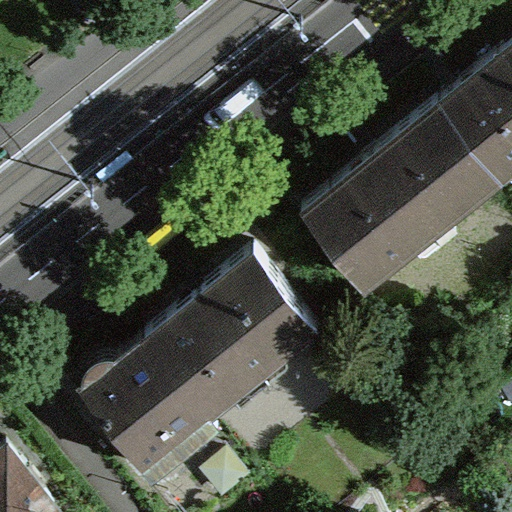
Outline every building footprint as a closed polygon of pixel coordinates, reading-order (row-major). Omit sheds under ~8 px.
[(511,30),(476,59),(440,88),(501,165),(511,156),(511,30)] [(363,276),(501,165),(440,88),(341,167),(301,199),(363,276)] [(181,295),(145,323),(209,403),(318,316),(254,236),(181,295)] [(179,427),(209,403),(145,323),(131,334),(115,347),(111,346),(105,346),(98,347),(93,351),(90,354),(86,360),(85,365),(85,371),(79,375),(151,464),(186,436),(179,427)] [(0,438),(0,511),(67,511),(43,481),(45,479),(30,460),(28,462),(6,434),(0,438)]
